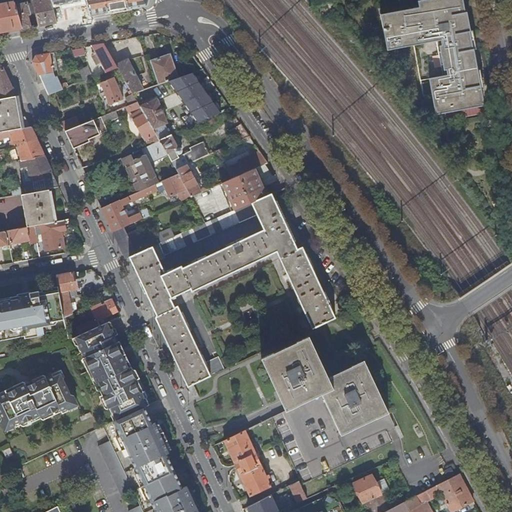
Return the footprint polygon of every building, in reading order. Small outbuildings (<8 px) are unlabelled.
[(32,0),(39,25),(57,22),(49,0),(44,0),(40,1),(39,0),(32,0)] [(65,0),(70,20),(90,16),(84,0),(65,0)] [(147,0),(84,0),(90,16),(111,12),(146,6),(147,0)] [(465,8),(463,0),(434,0),(435,5),(382,15),(385,31),(386,31),(390,48),(396,47),(396,48),(414,45),(421,80),(430,78),(433,94),(436,94),(440,112),(448,111),(448,112),(485,104),(482,88),(479,88),(479,85),(481,85),(474,48),(473,49),(472,39),(470,31),(471,31),(467,11),(463,12),(462,9),(465,8)] [(0,32),(3,32),(21,28),(15,6),(14,2),(0,4),(0,32)] [(21,28),(29,27),(26,15),(28,14),(25,3),(15,6),(21,28)] [(117,68),(103,43),(91,45),(95,51),(92,53),(92,55),(96,63),(100,61),(106,72),(117,68)] [(39,74),(48,95),(62,89),(56,76),(54,77),(47,79),(44,73),(53,72),(49,52),(36,55),(32,62),(38,75),(39,74)] [(168,81),(177,78),(173,67),(171,67),(166,55),(150,61),(158,84),(168,81)] [(131,94),(142,90),(127,59),(116,64),(121,74),(131,94)] [(0,64),(0,90),(4,98),(15,96),(16,95),(2,66),(0,64)] [(79,71),(82,81),(91,78),(87,67),(79,71)] [(177,78),(168,81),(196,123),(219,113),(191,73),(177,78)] [(109,104),(122,99),(119,91),(121,90),(119,85),(117,86),(113,77),(100,82),(109,104)] [(136,102),(131,94),(125,98),(129,105),(136,102)] [(15,96),(4,98),(0,98),(0,132),(29,127),(24,117),(19,117),(15,96)] [(159,140),(169,135),(163,123),(165,122),(156,100),(139,107),(159,140)] [(159,140),(139,107),(136,102),(129,105),(125,107),(147,143),(143,145),(143,147),(159,140)] [(102,120),(105,127),(107,125),(106,122),(118,117),(115,111),(100,117),(102,120)] [(76,116),(61,123),(70,143),(73,149),(89,141),(88,139),(106,131),(105,127),(102,120),(100,117),(80,125),(76,116)] [(249,136),(241,125),(230,131),(235,142),(249,136)] [(38,142),(31,127),(29,127),(0,132),(0,139),(4,139),(3,138),(10,137),(11,144),(17,143),(22,160),(44,155),(38,142)] [(178,148),(171,134),(169,135),(159,140),(168,155),(170,158),(176,155),(176,153),(179,154),(181,153),(182,151),(181,148),(179,147),(178,148)] [(168,155),(159,140),(143,147),(141,148),(144,155),(134,160),(131,153),(121,157),(128,172),(130,171),(132,175),(129,177),(134,186),(140,183),(143,189),(155,184),(159,182),(149,163),(168,155)] [(191,151),(171,160),(176,169),(186,164),(209,154),(203,141),(190,147),(191,151)] [(267,163),(262,155),(259,157),(257,153),(225,168),(229,179),(264,164),(267,163)] [(51,170),(44,155),(22,160),(19,160),(21,167),(22,171),(25,171),(25,166),(28,167),(30,176),(34,175),(34,180),(24,182),(26,192),(49,188),(58,186),(54,176),(44,178),(42,173),(51,171),(51,170)] [(186,164),(176,169),(178,174),(190,195),(190,196),(201,192),(196,183),(197,183),(191,172),(190,172),(186,164)] [(256,184),(261,181),(272,176),(264,164),(229,179),(223,182),(236,210),(270,195),(265,187),(258,190),(256,184)] [(181,199),(190,195),(178,174),(161,181),(168,197),(177,192),(181,199)] [(261,181),(256,184),(258,190),(265,187),(261,181)] [(158,190),(155,184),(143,189),(101,208),(106,219),(112,232),(130,224),(142,218),(140,212),(128,218),(122,206),(158,190)] [(12,195),(20,193),(19,187),(11,188),(12,195)] [(49,188),(26,192),(21,193),(27,227),(28,227),(55,222),(49,188)] [(309,262),(302,247),(297,249),(271,195),(270,195),(236,210),(204,224),(179,235),(129,256),(154,311),(157,316),(155,318),(156,320),(188,387),(193,384),(211,376),(205,363),(206,362),(203,355),(202,356),(187,325),(189,325),(186,318),(184,319),(178,306),(175,308),(173,303),(171,298),(191,288),(192,290),(276,251),(312,328),(335,317),(328,302),(329,301),(328,299),(327,300),(310,264),(311,263),(310,261),(309,262)] [(141,211),(144,217),(150,214),(147,208),(141,211)] [(64,220),(55,222),(28,227),(30,239),(32,248),(38,246),(38,242),(35,228),(41,227),(46,250),(64,246),(61,230),(65,230),(64,220)] [(119,247),(125,258),(129,256),(179,235),(177,229),(159,236),(157,234),(147,238),(146,236),(139,239),(140,241),(132,245),(125,229),(131,227),(130,224),(112,232),(119,247)] [(30,239),(28,227),(27,227),(9,230),(11,243),(10,243),(11,252),(15,251),(14,243),(30,239)] [(0,232),(0,245),(10,243),(7,231),(0,232)] [(72,272),(56,275),(58,286),(64,317),(72,314),(72,311),(76,310),(75,302),(70,303),(69,297),(68,290),(75,288),(72,272)] [(43,289),(42,290),(51,331),(66,328),(64,317),(58,286),(43,289)] [(77,296),(75,288),(68,290),(69,297),(77,296)] [(42,291),(22,295),(30,338),(48,334),(47,332),(51,331),(42,290),(42,291)] [(108,293),(107,290),(93,296),(97,304),(111,298),(108,293)] [(22,295),(2,298),(10,339),(25,336),(25,339),(30,338),(22,295)] [(2,298),(0,298),(0,340),(10,339),(2,298)] [(111,298),(97,304),(91,306),(96,318),(76,327),(80,335),(107,322),(105,317),(117,311),(116,310),(111,298)] [(107,322),(80,335),(76,337),(85,356),(89,365),(91,370),(93,369),(95,373),(103,389),(104,393),(102,394),(109,407),(111,406),(117,420),(144,407),(149,405),(145,398),(142,397),(140,393),(142,391),(136,379),(136,378),(132,380),(130,376),(132,370),(130,365),(125,368),(122,361),(124,360),(121,352),(116,342),(112,332),(107,322)] [(340,434),(375,418),(388,412),(368,369),(364,360),(328,377),(309,336),(261,358),(285,411),(321,394),(331,415),(340,434)] [(212,375),(225,369),(219,356),(206,362),(212,375)] [(125,368),(130,365),(128,361),(124,360),(122,361),(125,368)] [(136,378),(136,379),(139,378),(136,370),(133,369),(132,370),(130,376),(132,380),(136,378)] [(73,404),(68,394),(59,375),(53,378),(52,374),(35,382),(32,384),(33,385),(29,387),(28,383),(26,384),(25,387),(20,389),(19,387),(14,389),(11,388),(0,393),(0,413),(3,419),(6,427),(15,423),(19,421),(20,423),(29,419),(32,420),(51,411),(54,413),(65,408),(73,404)] [(188,387),(193,399),(199,396),(193,384),(188,387)] [(72,395),(68,394),(73,404),(65,408),(68,409),(76,405),(72,395)] [(152,424),(144,407),(117,420),(103,426),(110,441),(99,446),(122,495),(133,490),(140,505),(129,510),(130,511),(199,511),(187,485),(182,488),(166,454),(169,453),(164,442),(160,433),(155,423),(152,424)] [(14,426),(15,423),(6,427),(3,419),(2,423),(5,430),(14,426)] [(267,476),(246,430),(224,440),(250,496),(271,486),(268,479),(270,478),(269,475),(267,476)] [(451,467),(444,471),(448,478),(455,474),(451,467)] [(467,488),(459,474),(426,490),(422,492),(426,501),(431,499),(439,495),(440,497),(439,498),(444,507),(448,505),(451,511),(474,500),(467,488)] [(364,501),(384,492),(388,490),(383,479),(375,482),(371,475),(354,483),(362,502),(364,501)] [(294,501),(295,504),(307,498),(301,485),(299,481),(290,485),(297,500),(294,501)] [(369,511),(383,511),(392,507),(384,492),(364,501),(369,511)] [(432,511),(426,501),(422,492),(414,496),(404,502),(409,511),(432,511)] [(343,511),(339,501),(327,494),(298,508),(300,511),(343,511)] [(248,506),(250,511),(276,511),(278,511),(271,495),(248,506)] [(406,511),(409,511),(404,502),(392,507),(383,511),(406,511)]
